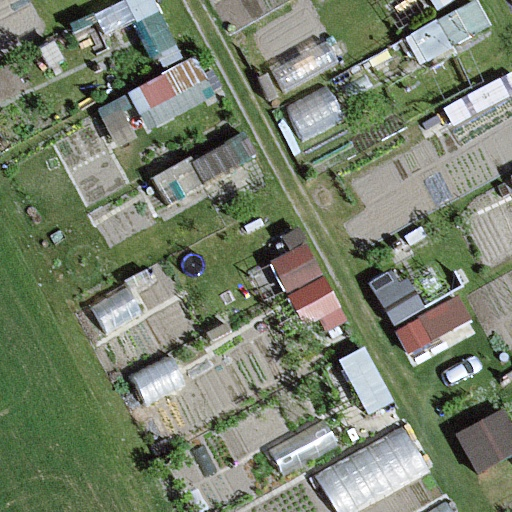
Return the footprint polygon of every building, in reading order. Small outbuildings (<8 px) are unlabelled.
[(150,0),(136,0),(124,5),(154,78),(179,68),(150,0)] [(97,119),(118,155),(214,101),(193,65),(97,119)] [(243,140),(152,186),(168,217),(259,170),(243,140)] [(264,270),(299,342),(342,320),(307,249),(264,270)] [(407,366),(469,335),(434,266),(372,297),(407,366)] [(363,358),(340,370),(364,418),(387,406),(363,358)] [(511,448),(497,423),(456,445),(478,485),(511,466),(511,448)] [(326,511),(355,511),(433,477),(412,431),(311,476),(326,511)]
